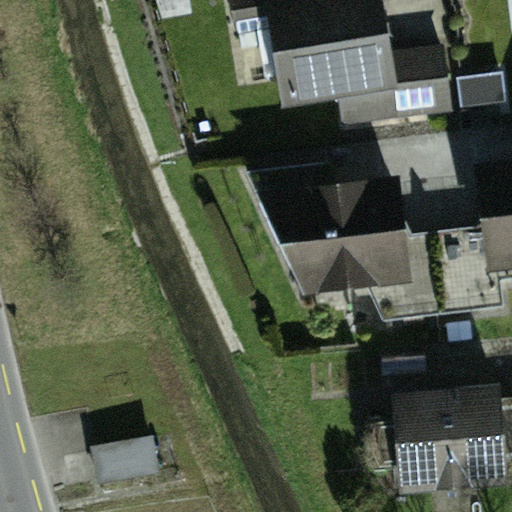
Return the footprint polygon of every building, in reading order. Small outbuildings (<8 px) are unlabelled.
[(290,0),(226,0),(235,56),(260,52),(270,115),(335,105),(339,134),(455,116),(445,56),(388,64),(377,0),(290,0)] [(511,170),(470,176),(483,276),(511,271),(511,170)] [(400,185),(256,200),(298,301),(411,289),(400,185)] [(498,390),(387,394),(391,493),(501,489),(498,390)] [(157,438),(94,447),(99,487),(162,478),(157,438)]
